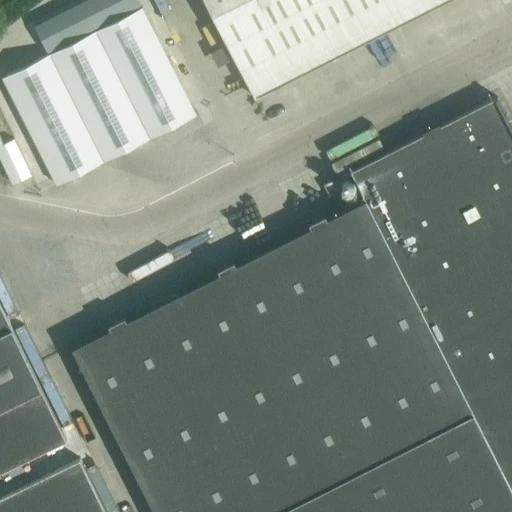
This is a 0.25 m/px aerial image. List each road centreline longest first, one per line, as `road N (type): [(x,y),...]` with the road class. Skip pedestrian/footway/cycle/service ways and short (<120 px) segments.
road 1 (unclassified): [(0,214),(94,234),(141,230),(511,40)]
road 2 (unknown): [(130,511),(53,365),(54,342),(70,310),(162,219)]
